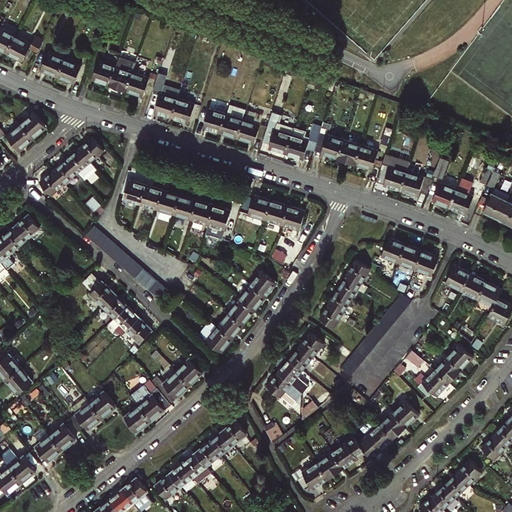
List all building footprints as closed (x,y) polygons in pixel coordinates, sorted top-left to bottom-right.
[(0,25),(0,48),(6,52),(15,35),(14,34),(18,27),(8,22),(8,23),(3,20),(0,25)] [(44,39),(43,39),(36,35),(32,44),(15,35),(6,52),(22,61),(30,47),(36,51),(38,52),(44,39)] [(41,69),(58,76),(65,58),(48,51),(41,69)] [(58,76),(74,83),(81,65),(65,58),(58,76)] [(93,78),(109,84),(116,65),(99,60),(93,78)] [(178,97),(181,88),(164,82),(170,66),(162,64),(156,79),(153,89),(161,92),(154,110),(172,116),(178,97)] [(109,84),(126,90),(133,71),(116,65),(109,84)] [(126,90),(143,96),(149,77),(133,71),(126,90)] [(358,100),(371,105),(373,97),(361,93),(358,100)] [(172,116),(189,122),(195,103),(178,97),(172,116)] [(203,126),(220,132),(226,113),(209,107),(203,126)] [(33,139),(47,126),(34,111),(20,124),(33,139)] [(220,132),(237,137),(243,118),(226,113),(220,132)] [(237,137),(254,143),(260,123),(243,118),(237,137)] [(268,147),(285,153),(291,133),(293,128),(269,120),(262,142),(269,144),(268,147)] [(19,150),(33,139),(20,124),(11,131),(6,135),(19,150)] [(311,131),(308,139),(291,133),(285,153),(302,158),(305,147),(313,150),(314,149),(319,134),(311,131)] [(321,152),(338,157),(344,139),(327,133),(321,152)] [(379,148),(386,151),(391,136),(383,134),(379,148)] [(91,161),(104,150),(92,137),(79,148),(91,161)] [(338,157),(355,163),(361,144),(344,139),(338,157)] [(355,163),(371,168),(378,149),(361,144),(355,163)] [(97,168),(95,166),(91,161),(79,148),(66,159),(78,172),(84,179),(97,168)] [(386,160),(391,162),(394,153),(389,151),(386,160)] [(433,176),(441,179),(448,159),(440,156),(433,176)] [(64,183),(78,172),(66,159),(53,170),(64,183)] [(383,184),(400,189),(406,170),(382,163),(376,180),(384,182),(383,184)] [(477,180),(484,183),(490,169),(483,166),(477,180)] [(51,194),(64,183),(53,170),(40,182),(51,194)] [(419,190),(427,193),(432,179),(406,170),(400,189),(417,195),(419,190)] [(487,184),(494,187),(500,173),(493,170),(487,184)] [(122,198),(140,203),(146,184),(128,179),(122,198)] [(432,200),(449,207),(456,188),(439,181),(432,200)] [(140,203),(156,208),(162,189),(146,184),(140,203)] [(449,207),(465,213),(473,195),(456,188),(449,207)] [(156,208),(173,214),(179,194),(162,189),(156,208)] [(483,210),(499,218),(507,200),(491,192),(488,199),(485,207),(483,210)] [(173,214),(190,219),(196,200),(179,194),(173,214)] [(248,213),(266,218),(272,199),(254,194),(248,213)] [(93,196),(87,202),(95,211),(101,206),(93,196)] [(488,199),(481,196),(477,203),(485,207),(488,199)] [(81,207),(73,197),(63,206),(71,215),(81,207)] [(266,218),(282,224),(288,205),(272,199),(266,218)] [(190,219),(207,224),(213,205),(196,200),(190,219)] [(499,218),(511,224),(511,202),(507,200),(499,218)] [(205,233),(222,238),(230,210),(213,205),(207,224),(205,233)] [(282,224),(298,229),(304,210),(288,205),(282,224)] [(103,209),(101,206),(95,211),(98,215),(103,209)] [(26,238),(40,226),(28,213),(15,224),(26,238)] [(13,249),(26,238),(15,224),(2,236),(13,249)] [(86,234),(91,239),(99,229),(94,225),(86,234)] [(91,239),(96,242),(104,233),(99,229),(91,239)] [(96,242),(101,247),(109,237),(104,233),(96,242)] [(16,262),(8,254),(13,249),(2,236),(0,237),(0,260),(6,268),(7,269),(16,262)] [(381,254),(398,261),(406,243),(389,236),(381,254)] [(101,247),(106,251),(114,242),(109,237),(101,247)] [(106,251),(110,255),(118,246),(114,242),(106,251)] [(398,261),(415,268),(422,249),(406,243),(398,261)] [(110,255),(115,260),(123,250),(118,246),(110,255)] [(237,253),(250,258),(252,252),(239,247),(237,253)] [(284,262),(287,252),(275,247),(272,257),(284,262)] [(415,268),(431,274),(439,256),(422,249),(415,268)] [(115,260),(120,264),(128,254),(123,250),(115,260)] [(120,264),(125,268),(134,259),(128,254),(120,264)] [(373,261),(383,266),(386,260),(375,256),(373,261)] [(347,273),(362,282),(371,267),(356,258),(347,273)] [(125,268),(130,272),(138,263),(134,259),(125,268)] [(130,272),(135,276),(143,267),(138,263),(130,272)] [(445,282),(460,290),(470,272),(454,264),(445,282)] [(135,276),(140,281),(148,272),(143,267),(135,276)] [(0,273),(0,278),(9,271),(7,269),(6,268),(0,273)] [(203,281),(207,276),(196,268),(193,274),(198,278),(203,281)] [(194,284),(195,283),(198,278),(193,274),(186,269),(182,275),(194,284)] [(250,283),(265,296),(276,282),(261,270),(250,283)] [(65,280),(70,285),(78,278),(73,272),(65,280)] [(101,281),(92,272),(83,281),(92,290),(101,281)] [(140,281),(145,285),(153,276),(148,272),(140,281)] [(460,290),(476,298),(485,280),(470,272),(460,290)] [(338,287),(353,297),(362,282),(347,273),(338,287)] [(190,289),(194,284),(182,275),(179,280),(190,289)] [(145,285),(149,289),(158,280),(153,276),(145,285)] [(254,310),(265,296),(250,283),(244,278),(233,293),(239,298),(254,310)] [(90,292),(103,305),(115,292),(102,280),(101,281),(92,290),(90,292)] [(149,289),(155,294),(163,285),(158,280),(149,289)] [(187,294),(190,289),(179,280),(175,286),(187,294)] [(492,306),(497,296),(501,288),(485,280),(476,298),(492,306)] [(155,294),(159,298),(167,288),(163,285),(155,294)] [(184,298),(187,294),(175,286),(171,291),(173,293),(183,299),(184,298)] [(329,302),(344,311),(353,297),(338,287),(329,302)] [(115,317),(127,304),(115,292),(103,305),(115,317)] [(408,306),(412,300),(402,292),(398,297),(408,306)] [(487,314),(504,323),(511,307),(511,304),(497,296),(492,306),(487,314)] [(404,310),(408,306),(398,297),(394,302),(404,310)] [(244,323),(254,310),(239,298),(229,311),(244,323)] [(320,317),(335,326),(344,311),(329,302),(320,317)] [(399,316),(404,310),(394,302),(389,308),(399,316)] [(121,334),(127,329),(139,316),(127,304),(115,317),(109,322),(121,334)] [(395,321),(399,316),(389,308),(385,313),(395,321)] [(232,338),(244,323),(229,311),(217,325),(232,338)] [(391,326),(395,321),(385,313),(381,318),(391,326)] [(127,329),(139,341),(151,328),(139,316),(127,329)] [(387,331),(391,326),(381,318),(377,323),(387,331)] [(383,336),(387,331),(377,323),(373,328),(383,336)] [(472,339),(475,333),(462,324),(458,331),(472,339)] [(207,339),(222,351),(232,338),(217,325),(207,339)] [(379,341),(383,336),(373,328),(369,333),(379,341)] [(424,334),(429,338),(433,332),(429,328),(424,334)] [(326,350),(321,346),(324,341),(311,330),(300,344),(313,355),(314,354),(320,358),(326,350)] [(374,346),(379,341),(369,333),(365,338),(374,346)] [(419,339),(424,343),(429,338),(424,334),(419,339)] [(473,343),(478,347),(483,341),(477,337),(473,343)] [(371,350),(374,346),(365,338),(361,343),(371,350)] [(345,357),(350,351),(340,342),(335,348),(345,357)] [(461,369),(473,356),(459,342),(447,355),(461,369)] [(133,353),(138,348),(133,343),(128,348),(133,353)] [(366,356),(371,350),(361,343),(356,348),(366,356)] [(314,366),(318,361),(313,356),(313,355),(300,344),(289,358),(303,369),(308,362),(314,366)] [(362,361),(366,356),(356,348),(352,353),(362,361)] [(416,366),(423,358),(411,348),(404,356),(416,366)] [(156,358),(161,353),(157,349),(152,353),(156,358)] [(0,360),(0,372),(6,380),(21,367),(9,353),(0,360)] [(358,366),(362,361),(352,353),(348,358),(358,366)] [(434,368),(449,381),(461,369),(447,355),(434,368)] [(177,370),(190,384),(203,371),(189,357),(177,370)] [(308,385),(297,375),(303,369),(289,358),(279,371),(288,378),(302,392),(308,385)] [(354,371),(358,366),(348,358),(344,363),(354,371)] [(303,369),(308,373),(314,366),(308,362),(303,369)] [(395,367),(400,372),(405,366),(400,362),(395,367)] [(350,376),(354,371),(344,363),(340,368),(350,376)] [(18,393),(33,381),(21,367),(6,380),(18,393)] [(436,394),(449,381),(434,368),(422,380),(418,385),(428,394),(432,390),(436,394)] [(176,395),(178,396),(190,384),(177,370),(164,382),(159,377),(153,382),(155,384),(165,396),(170,402),(176,395)] [(292,404),(302,392),(288,378),(279,371),(268,385),(292,404)] [(150,420),(172,403),(170,402),(165,396),(155,384),(149,389),(144,383),(130,394),(138,404),(150,420)] [(102,417),(116,406),(104,390),(90,401),(102,417)] [(345,394),(348,398),(355,393),(351,390),(345,394)] [(303,413),(303,407),(303,392),(302,392),(292,404),(303,413)] [(405,425),(419,413),(405,398),(392,411),(405,425)] [(303,413),(303,419),(319,406),(313,399),(303,407),(303,413)] [(76,413),(88,429),(102,417),(90,401),(76,413)] [(124,415),(137,431),(150,420),(138,404),(124,415)] [(393,437),(405,425),(392,411),(380,422),(393,437)] [(222,430),(232,443),(247,432),(236,418),(222,430)] [(281,436),(284,434),(275,421),(271,424),(281,436)] [(494,434),(506,445),(511,438),(511,427),(505,421),(494,434)] [(371,456),(379,449),(393,437),(380,422),(366,435),(359,441),(366,450),(371,456)] [(62,449),(76,438),(64,423),(49,434),(62,449)] [(273,442),(281,436),(271,424),(265,428),(273,442)] [(209,441),(219,454),(232,443),(222,430),(209,441)] [(48,460),(62,449),(49,434),(36,445),(48,460)] [(494,459),(506,445),(494,434),(482,447),(494,459)] [(342,467),(366,450),(359,441),(354,435),(332,450),(342,467)] [(257,450),(262,446),(254,436),(249,440),(257,450)] [(206,465),(219,454),(209,441),(195,452),(206,465)] [(328,476),(342,467),(332,450),(328,445),(314,455),(317,460),(328,476)] [(182,462),(193,475),(206,465),(195,452),(182,462)] [(22,481),(36,470),(23,455),(10,466),(22,481)] [(457,472),(469,484),(482,471),(470,459),(457,472)] [(313,487),(328,476),(317,460),(302,471),(304,474),(297,479),(304,489),(311,484),(313,487)] [(169,473),(180,486),(193,475),(182,462),(169,473)] [(8,492),(22,481),(10,466),(0,473),(0,493),(1,493),(6,489),(8,492)] [(444,483),(456,496),(469,484),(457,472),(444,483)] [(166,497),(180,486),(169,473),(155,484),(166,497)] [(140,510),(152,501),(145,492),(147,491),(136,477),(122,488),(133,502),(140,510)] [(444,507),(456,496),(444,483),(432,495),(444,507)] [(503,504),(506,499),(511,492),(511,487),(509,485),(501,494),(503,496),(499,501),(503,504)] [(119,511),(133,502),(122,488),(109,498),(119,511)] [(244,501),(250,508),(258,502),(252,494),(244,501)] [(419,507),(424,511),(438,511),(444,507),(432,495),(419,507)] [(96,509),(98,511),(119,511),(109,498),(96,509)] [(501,510),(503,511),(511,511),(511,504),(507,500),(506,499),(503,504),(505,506),(501,510)]
